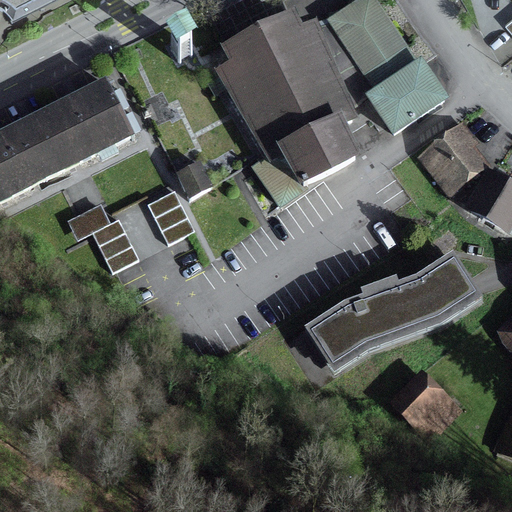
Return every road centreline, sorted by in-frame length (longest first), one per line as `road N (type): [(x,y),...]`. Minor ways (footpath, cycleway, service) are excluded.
road 1 (secondary): [(156,0),(0,76)]
road 2 (residential): [(430,0),(486,87),(511,110)]
